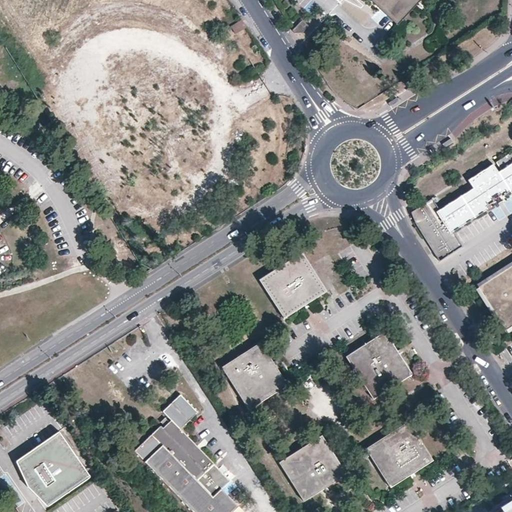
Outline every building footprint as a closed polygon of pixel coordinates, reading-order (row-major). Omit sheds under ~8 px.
[(371,0),(387,14),(390,11),(377,0),(371,0)] [(377,0),(390,11),(387,14),(396,23),(398,24),(419,0),(377,0)] [(308,25),(302,18),(292,29),(294,32),(302,32),(308,25)] [(235,33),(246,26),(241,19),(230,26),(235,33)] [(432,199),(411,212),(414,222),(438,261),(461,246),(452,231),(487,209),(485,207),(493,202),(491,199),(495,196),(499,193),(502,196),(508,192),(510,194),(511,193),(511,152),(496,162),(501,170),(498,172),(493,164),(468,180),(473,188),(439,210),(432,199)] [(295,227),(286,232),(292,241),(300,235),(295,227)] [(284,318),(325,291),(301,253),(259,280),(264,287),(284,318)] [(505,329),(511,324),(511,265),(478,288),(505,329)] [(411,374),(384,332),(346,356),(372,398),(411,374)] [(287,385),(272,363),(259,343),(221,367),(249,409),(287,385)] [(205,472),(213,463),(206,455),(180,428),(197,412),(179,394),(162,411),(171,420),(169,422),(165,418),(161,422),(165,426),(162,428),(160,426),(134,451),(193,511),(231,511),(238,506),(221,488),(213,496),(197,480),(205,472)] [(432,459),(408,422),(366,449),(390,487),(432,459)] [(29,479),(36,490),(48,507),(90,478),(73,453),(58,432),(48,439),(16,461),(29,479)] [(303,501),(346,473),(321,435),(279,463),(303,501)] [(213,463),(205,472),(197,480),(213,496),(221,488),(229,480),(213,463)] [(36,490),(29,479),(26,481),(28,485),(33,492),(36,490)] [(511,511),(511,494),(483,511),(511,511)]
